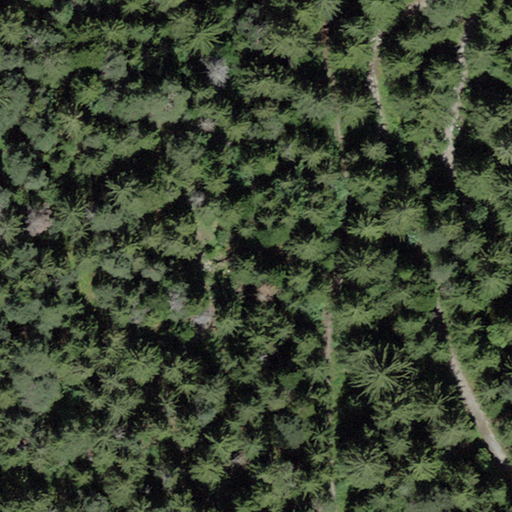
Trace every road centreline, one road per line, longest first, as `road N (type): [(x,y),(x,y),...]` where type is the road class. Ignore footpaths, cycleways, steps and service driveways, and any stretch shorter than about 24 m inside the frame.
road 1 (track): [(338,0),(324,11),(326,101),(344,218),(322,394),(335,511)]
road 2 (track): [(511,255),(491,231),(491,66),(507,0)]
